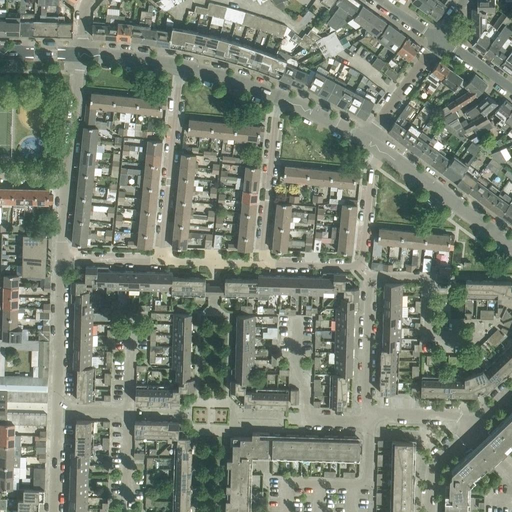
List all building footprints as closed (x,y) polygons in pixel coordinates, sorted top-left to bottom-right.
[(165,11),(175,6),(171,0),(159,0),(155,3),(161,8),(165,11)] [(271,0),(272,0),(275,5),(282,10),(286,6),(283,1),(285,0),(271,0)] [(361,3),(356,0),(338,0),(337,3),(340,5),(331,18),(330,18),(327,23),(336,30),(348,22),(344,19),(349,12),(352,15),(361,4),(361,3)] [(424,0),(420,7),(429,13),(436,0),(424,0)] [(438,0),(436,0),(429,13),(437,19),(450,0),(442,0),(441,2),(438,0)] [(477,0),(477,9),(486,9),(494,9),(494,1),(498,1),(498,0),(477,0)] [(208,8),(206,14),(212,16),(215,4),(209,2),(207,8),(208,8)] [(227,7),(215,4),(212,16),(224,19),(227,7)] [(194,12),(206,14),(208,8),(207,8),(196,5),(194,12)] [(367,28),(377,15),(363,5),(353,18),(367,28)] [(20,14),(19,35),(33,35),(34,21),(34,14),(26,14),(26,7),(20,7),(20,14)] [(227,7),(224,19),(236,22),(240,10),(227,7)] [(487,21),(486,9),(477,9),(472,9),(472,38),(472,44),(472,45),(483,53),(505,24),(510,17),(503,12),(494,25),(489,21),(487,21)] [(130,40),(143,42),(147,11),(141,10),(139,23),(132,22),(130,40)] [(252,14),(240,10),(236,22),(248,26),(252,14)] [(299,21),(305,25),(314,14),(308,10),(299,21)] [(143,42),(155,44),(158,28),(151,27),(151,25),(153,12),(147,11),(143,42)] [(6,14),(6,19),(5,34),(19,35),(20,14),(6,14)] [(34,21),(33,35),(45,35),(46,21),(46,14),(40,14),(40,21),(34,21)] [(107,22),(106,38),(117,39),(119,15),(107,14),(107,22)] [(252,14),(248,26),(260,29),(263,18),(252,14)] [(119,15),(117,39),(130,40),(132,22),(133,20),(124,19),(125,15),(119,15)] [(375,37),(387,22),(377,15),(367,28),(365,31),(365,36),(365,37),(375,37)] [(58,16),(58,21),(58,36),(73,36),(73,22),(64,22),(64,16),(58,16)] [(270,20),(263,18),(260,29),(266,32),(270,20)] [(271,33),(272,32),(275,22),(270,20),(266,32),(271,33)] [(58,36),(58,21),(46,21),(45,35),(58,36)] [(106,38),(107,22),(103,21),(93,21),(92,37),(106,38)] [(271,33),(277,36),(281,24),(275,22),(272,32),(271,33)] [(387,45),(398,30),(388,23),(377,38),(387,45)] [(283,38),(287,26),(281,24),(277,36),(283,38)] [(493,40),(485,52),(487,53),(486,55),(491,58),(508,36),(511,30),(511,29),(505,24),(493,40)] [(155,44),(169,46),(171,33),(171,30),(165,29),(165,27),(158,26),(158,28),(155,44)] [(178,48),(181,48),(184,29),(179,28),(177,28),(172,27),(171,30),(171,33),(169,46),(174,47),(178,48)] [(184,29),(181,48),(192,50),(196,32),(184,29)] [(316,41),(320,38),(322,37),(311,29),(307,34),(316,41)] [(396,51),(406,38),(404,37),(405,36),(398,30),(387,45),(394,50),(396,51)] [(196,32),(192,50),(203,53),(208,34),(196,32)] [(322,37),(321,37),(327,47),(339,40),(334,32),(328,35),(322,37)] [(302,38),(295,33),(291,38),(296,42),(305,48),(310,44),(302,38)] [(316,41),(307,34),(305,33),(302,38),(310,44),(316,41)] [(219,37),(208,34),(203,53),(214,56),(219,37)] [(406,58),(409,60),(420,46),(407,36),(389,62),(392,66),(406,58)] [(491,58),(491,59),(498,64),(511,45),(511,39),(508,36),(491,58)] [(219,37),(214,56),(225,59),(231,41),(219,37)] [(316,41),(321,50),(327,47),(321,37),(320,38),(316,41)] [(339,40),(327,47),(332,56),(344,49),(343,47),(339,40)] [(242,44),(231,41),(225,59),(236,62),(242,44)] [(242,44),(236,62),(247,66),(253,48),(242,44)] [(327,47),(321,50),(326,59),(330,57),(332,56),(327,47)] [(265,51),(253,48),(247,66),(258,69),(265,51)] [(511,48),(499,65),(511,74),(511,73),(511,48)] [(269,74),(272,66),(276,56),(265,51),(258,69),(269,74)] [(272,66),(269,74),(271,74),(271,75),(280,78),(288,58),(290,57),(292,56),(278,51),(276,56),(272,66)] [(290,57),(288,58),(280,78),(292,83),(295,76),(293,75),(296,68),(298,63),(296,60),(290,57)] [(430,73),(427,78),(432,82),(428,87),(429,88),(427,91),(432,94),(436,88),(451,68),(439,60),(432,71),(430,73)] [(298,69),(296,68),(293,75),(295,76),(292,83),(302,87),(304,83),(310,69),(300,64),(298,69)] [(388,75),(394,79),(395,80),(399,74),(389,66),(385,72),(387,74),(388,75)] [(451,68),(436,88),(441,91),(446,84),(454,90),(458,84),(463,77),(451,68)] [(310,69),(304,83),(309,85),(308,87),(318,92),(326,77),(310,69)] [(326,77),(318,92),(328,98),(337,79),(327,74),(326,77)] [(455,110),(478,96),(487,85),(487,84),(475,74),(469,82),(465,86),(471,90),(448,104),(452,111),(455,110)] [(337,79),(328,98),(337,103),(345,87),(346,84),(337,79)] [(345,87),(337,103),(347,108),(355,92),(345,87)] [(355,92),(347,108),(356,113),(366,93),(357,88),(355,92)] [(94,120),(96,109),(91,109),(91,107),(101,108),(103,93),(92,92),(92,93),(87,92),(86,108),(85,119),(94,120)] [(103,93),(101,108),(101,111),(106,111),(106,108),(114,109),(115,95),(103,93)] [(366,93),(356,113),(366,118),(376,98),(366,93)] [(115,95),(114,109),(121,110),(120,121),(125,121),(127,96),(115,95)] [(125,121),(129,121),(130,111),(138,112),(139,97),(127,96),(125,121)] [(476,105),(465,113),(468,118),(481,110),(484,114),(485,113),(497,103),(487,96),(476,105)] [(139,97),(138,112),(145,112),(144,115),(149,116),(149,112),(150,113),(151,98),(139,97)] [(151,98),(150,113),(161,114),(162,108),(166,108),(167,100),(151,98)] [(435,106),(426,99),(423,104),(425,106),(430,110),(431,110),(435,106)] [(501,117),(495,125),(498,128),(499,127),(510,114),(509,113),(511,109),(511,104),(506,100),(495,112),(501,117)] [(399,140),(408,128),(411,123),(405,119),(413,108),(408,104),(387,131),(399,140)] [(430,110),(425,106),(422,110),(427,114),(430,110)] [(511,126),(511,109),(509,113),(510,114),(499,127),(507,132),(509,130),(511,126)] [(459,117),(455,110),(452,111),(442,118),(445,120),(449,124),(458,118),(459,117)] [(463,126),(457,130),(463,134),(474,128),(478,135),(493,127),(485,113),(484,114),(468,123),(463,126)] [(436,120),(442,125),(445,120),(442,118),(439,116),(436,120)] [(188,127),(188,133),(200,134),(201,120),(185,118),(184,127),(188,127)] [(456,129),(457,130),(463,126),(460,122),(458,118),(449,124),(456,129)] [(85,119),(83,137),(97,139),(100,139),(100,135),(98,135),(98,129),(102,129),(103,122),(94,121),(94,120),(85,119)] [(213,121),(201,120),(200,134),(201,134),(200,138),(205,138),(205,135),(212,136),(213,121)] [(442,125),(452,133),(456,129),(449,124),(445,120),(442,125)] [(225,122),(213,121),(212,136),(219,137),(219,140),(223,140),(225,122)] [(237,123),(225,122),(223,140),(227,140),(228,137),(236,138),(237,123)] [(236,138),(235,141),(247,142),(248,139),(249,125),(237,123),(236,138)] [(411,123),(408,128),(399,140),(409,147),(419,135),(418,134),(420,130),(411,123)] [(265,126),(249,125),(248,139),(263,141),(265,126)] [(463,134),(457,130),(456,129),(452,133),(464,142),(467,138),(463,134)] [(409,147),(419,155),(432,138),(422,131),(420,135),(419,135),(409,147)] [(100,139),(83,137),(82,149),(96,150),(97,144),(99,145),(100,139)] [(432,138),(419,155),(430,163),(441,149),(444,145),(433,137),(432,138)] [(144,146),(144,151),(161,153),(162,141),(148,140),(148,146),(144,146)] [(473,142),(467,150),(473,155),(476,156),(481,148),(478,146),(473,142)] [(491,153),(485,143),(478,146),(481,148),(489,154),(491,153)] [(210,156),(210,151),(205,150),(206,148),(199,147),(198,153),(204,153),(203,156),(210,156)] [(80,161),(97,163),(98,159),(95,159),(96,150),(82,149),(80,161)] [(446,152),(441,149),(430,163),(442,172),(451,160),(444,155),(446,152)] [(489,154),(493,157),(500,163),(505,160),(500,150),(491,153),(489,154)] [(161,153),(144,151),(143,156),(147,156),(146,163),(160,165),(161,153)] [(181,165),(198,167),(199,163),(195,163),(196,155),(182,153),(181,165)] [(442,172),(456,182),(467,168),(476,156),(473,155),(468,162),(466,161),(465,162),(454,155),(451,160),(442,172)] [(493,157),(489,162),(499,169),(503,165),(502,164),(500,163),(493,157)] [(79,173),(93,174),(94,168),(97,168),(97,163),(80,161),(79,173)] [(142,170),(142,175),(159,176),(160,165),(146,163),(145,170),(142,170)] [(213,168),(198,167),(181,165),(179,177),(194,178),(195,172),(198,172),(219,174),(219,169),(213,168)] [(297,166),(281,165),(280,173),(284,174),(284,180),(296,181),(297,166)] [(243,174),(242,177),(259,179),(260,167),(246,166),(245,174),(243,174)] [(297,166),(296,181),(296,184),(300,184),(301,181),(307,182),(309,168),(297,166)] [(321,169),(309,168),(307,182),(315,183),(314,186),(319,186),(321,169)] [(478,177),(479,175),(481,173),(475,169),(473,173),(467,168),(456,182),(468,191),(478,177)] [(332,170),(321,169),(319,186),(323,187),(323,183),(331,184),(332,170)] [(344,171),(332,170),(331,184),(338,185),(338,188),(337,198),(341,199),(342,188),(343,186),(344,171)] [(361,173),(344,171),(343,186),(354,187),(355,181),(360,181),(361,173)] [(78,184),(95,186),(95,183),(93,182),(93,174),(79,173),(78,184)] [(159,176),(142,175),(139,174),(137,186),(143,187),(158,188),(159,176)] [(479,175),(478,177),(468,191),(478,199),(487,187),(486,186),(489,182),(479,175)] [(179,177),(178,189),(196,190),(196,185),(193,185),(194,178),(179,177)] [(258,191),(259,179),(242,177),(242,182),(245,183),(244,189),(258,191)] [(488,188),(487,187),(478,199),(489,206),(498,193),(500,190),(491,183),(488,188)] [(77,196),(91,198),(91,191),(95,191),(95,186),(78,184),(77,196)] [(158,188),(143,187),(143,194),(140,194),(139,198),(157,200),(158,188)] [(2,188),(2,202),(14,202),(14,188),(2,188)] [(14,202),(13,207),(25,208),(25,203),(26,189),(14,188),(14,202)] [(26,189),(25,203),(37,203),(37,189),(26,189)] [(37,189),(37,203),(53,203),(53,195),(49,195),(49,189),(37,189)] [(178,189),(177,200),(191,202),(192,194),(195,195),(196,190),(178,189)] [(240,197),(240,201),(257,202),(258,191),(244,189),(243,198),(240,197)] [(498,193),(489,206),(499,214),(501,215),(509,203),(508,202),(511,198),(505,193),(503,196),(498,193)] [(91,198),(77,196),(76,208),(93,210),(108,211),(114,212),(115,207),(90,204),(91,198)] [(139,198),(139,203),(141,203),(141,210),(155,211),(157,200),(139,198)] [(176,212),(193,214),(194,209),(191,209),(191,202),(177,200),(176,212)] [(256,214),(257,202),(240,201),(239,206),(242,206),(242,213),(256,214)] [(509,203),(501,215),(511,223),(511,202),(511,201),(509,203)] [(276,215),(293,216),(302,217),(304,217),(304,213),(304,212),(293,211),(293,212),(291,212),(292,204),(277,203),(276,215)] [(356,217),(357,205),(351,204),(345,204),(343,203),(342,211),(339,211),(339,215),(356,217)] [(74,220),(89,221),(89,215),(92,215),(93,210),(76,208),(74,220)] [(155,211),(141,210),(140,218),(137,217),(136,221),(154,223),(155,211)] [(215,216),(209,215),(193,214),(176,212),(175,224),(189,225),(190,218),(193,218),(214,221),(215,216)] [(238,221),(237,224),(254,226),(256,214),(242,213),(241,221),(238,221)] [(276,215),(275,226),(289,228),(290,221),(293,221),(293,216),(276,215)] [(355,229),(356,217),(339,215),(338,219),(341,220),(340,227),(355,229)] [(91,228),(88,227),(89,221),(74,220),(73,232),(90,233),(91,228)] [(154,223),(136,221),(136,226),(139,226),(139,233),(153,235),(154,223)] [(189,225),(175,224),(173,235),(191,237),(205,238),(205,239),(212,239),(212,234),(188,232),(189,225)] [(253,238),(254,226),(237,224),(237,229),(240,229),(239,236),(253,238)] [(289,228),(275,226),(274,238),(288,240),(291,240),(291,235),(289,234),(289,228)] [(332,226),(331,238),(336,238),(354,239),(355,229),(340,227),(332,226)] [(392,229),(375,227),(374,236),(379,236),(378,241),(374,241),(372,255),(381,256),(383,242),(390,243),(392,229)] [(394,243),(402,244),(403,230),(392,229),(390,243),(390,246),(394,246),(394,243)] [(415,231),(403,230),(402,244),(409,245),(409,248),(413,248),(415,231)] [(427,232),(415,231),(413,248),(418,249),(418,246),(425,247),(427,232)] [(87,237),(111,240),(112,235),(106,235),(90,233),(73,232),(72,243),(87,245),(87,237)] [(438,234),(427,232),(425,247),(432,247),(432,250),(437,251),(437,249),(437,248),(438,234)] [(153,235),(139,233),(138,241),(128,241),(128,246),(152,247),(153,235)] [(46,245),(46,239),(46,235),(24,234),(24,244),(41,245),(46,245)] [(222,235),(215,234),(213,248),(220,248),(222,235)] [(449,243),(454,244),(455,235),(438,234),(437,248),(449,249),(449,243)] [(187,241),(191,241),(191,237),(173,235),(172,247),(187,248),(187,241)] [(228,244),(228,248),(252,249),(253,238),(239,236),(238,244),(228,244)] [(288,240),(274,238),(273,250),(287,250),(288,244),(305,246),(305,251),(311,251),(312,242),(305,241),(291,240),(288,240)] [(338,243),(338,252),(352,252),(354,239),(336,238),(331,238),(331,243),(338,243)] [(46,251),(46,245),(41,245),(24,244),(24,255),(46,255),(46,251)] [(45,265),(46,255),(24,255),(23,265),(40,265),(45,265)] [(1,274),(1,275),(4,275),(10,275),(10,264),(6,264),(1,264),(1,274)] [(41,276),(45,276),(45,265),(40,265),(23,265),(23,275),(41,276)] [(82,273),(80,275),(86,281),(92,281),(97,281),(97,266),(86,266),(86,273),(82,273)] [(92,281),(92,287),(96,287),(96,284),(107,285),(108,271),(108,267),(97,266),(97,281),(92,281)] [(107,285),(107,289),(118,289),(118,271),(108,271),(107,285)] [(118,271),(118,289),(129,290),(129,272),(118,271)] [(140,272),(129,272),(129,290),(140,290),(140,272)] [(140,272),(140,290),(150,290),(151,272),(140,272)] [(162,273),(151,272),(150,290),(161,290),(162,273)] [(162,273),(161,290),(172,291),(172,277),(173,277),(173,273),(162,273)] [(334,291),(334,273),(323,273),(323,277),(324,291),(334,291)] [(334,291),(334,294),(338,294),(338,288),(344,288),(351,282),(349,280),(345,280),(346,273),(334,273),(334,291)] [(1,281),(1,285),(19,286),(19,275),(10,275),(4,275),(4,281),(1,281)] [(72,280),(71,291),(86,291),(86,287),(86,281),(80,275),(79,276),(79,280),(72,280)] [(258,293),(268,293),(269,276),(258,275),(258,280),(258,293)] [(41,276),(40,287),(44,287),(44,282),(51,282),(51,276),(45,276),(41,276)] [(279,294),(280,276),(269,276),(268,293),(279,294)] [(290,294),(290,276),(280,276),(279,294),(290,294)] [(301,294),(301,277),(290,276),(290,294),(301,294)] [(184,278),(173,277),(172,277),(172,291),(172,295),(183,295),(184,278)] [(312,295),(312,277),(301,277),(301,294),(312,295)] [(324,291),(323,277),(312,277),(312,295),(323,295),(324,291)] [(195,278),(184,278),(183,295),(194,296),(195,278)] [(205,278),(195,278),(194,296),(205,296),(205,295),(213,295),(221,296),(225,296),(225,297),(236,297),(236,279),(225,279),(225,284),(222,283),(214,283),(205,283),(205,278)] [(247,279),(236,279),(236,297),(246,297),(247,279)] [(258,280),(247,279),(246,297),(258,298),(258,293),(258,280)] [(465,298),(476,299),(477,281),(466,280),(466,281),(465,298)] [(488,281),(477,281),(476,299),(487,299),(488,281)] [(499,281),(488,281),(487,299),(498,299),(499,281)] [(511,282),(499,281),(498,299),(511,305),(511,288),(511,282)] [(344,294),(344,298),(359,299),(359,288),(352,287),(352,284),(351,282),(344,288),(344,294)] [(385,283),(384,295),(402,295),(402,284),(385,283)] [(1,285),(0,290),(4,290),(4,296),(18,297),(19,286),(1,285)] [(71,302),(75,302),(89,302),(89,291),(92,291),(92,287),(86,287),(86,291),(71,291),(71,302)] [(354,310),(358,310),(359,299),(344,298),(344,294),(338,294),(338,298),(341,298),(341,309),(354,310)] [(384,295),(384,305),(402,306),(402,295),(384,295)] [(0,303),(0,304),(0,306),(18,307),(18,297),(4,296),(4,303),(0,303)] [(75,313),(93,313),(93,302),(89,302),(75,302),(75,313)] [(384,305),(384,316),(402,317),(407,317),(407,306),(402,306),(384,305)] [(0,306),(0,311),(3,311),(3,318),(18,318),(23,318),(24,308),(18,307),(0,306)] [(336,320),(354,320),(354,310),(341,309),(336,309),(336,320)] [(75,313),(75,323),(93,324),(93,313),(75,313)] [(191,324),(192,314),(174,313),(173,324),(191,324)] [(255,315),(237,315),(237,326),(255,327),(255,316),(255,315)] [(272,327),(278,327),(278,316),(273,316),(264,316),(264,327),(272,327)] [(383,327),(401,328),(402,317),(384,316),(383,327)] [(0,323),(0,328),(18,329),(18,318),(3,318),(3,324),(0,323)] [(354,320),(336,320),(336,331),(353,331),(354,320)] [(93,324),(75,323),(74,334),(92,335),(93,324)] [(173,335),(191,335),(191,324),(173,324),(173,335)] [(237,326),(237,337),(255,337),(255,327),(237,326)] [(383,327),(383,338),(401,338),(401,328),(383,327)] [(0,332),(3,332),(3,339),(21,339),(21,329),(18,329),(0,328),(0,332)] [(353,342),(353,331),(336,331),(335,341),(353,342)] [(92,345),(92,335),(74,334),(74,345),(92,345)] [(191,346),(191,335),(173,335),(173,345),(191,346)] [(237,337),(236,348),(254,348),(255,337),(237,337)] [(48,377),(49,340),(17,339),(3,339),(0,338),(0,375),(4,375),(5,346),(13,346),(13,349),(32,350),(38,350),(38,366),(34,366),(34,376),(48,377)] [(401,350),(401,338),(383,338),(383,348),(383,349),(399,349),(401,350)] [(353,353),(353,342),(335,341),(335,352),(353,353)] [(92,356),(92,345),(74,345),(74,356),(92,356)] [(150,345),(150,356),(155,356),(155,352),(162,352),(162,346),(150,345)] [(173,356),(190,357),(191,346),(173,345),(173,356)] [(254,359),(254,348),(236,348),(236,359),(254,359)] [(381,348),(381,359),(399,360),(399,349),(383,349),(383,348),(381,348)] [(511,369),(511,367),(511,354),(506,348),(498,356),(511,369)] [(353,364),(353,353),(335,352),(335,363),(353,364)] [(92,356),(74,356),(74,367),(78,367),(91,367),(92,356)] [(190,367),(190,357),(173,356),(172,368),(177,368),(190,367)] [(498,356),(490,363),(503,376),(511,369),(498,356)] [(236,359),(236,369),(249,370),(254,370),(254,359),(236,359)] [(381,359),(381,370),(399,371),(399,360),(381,359)] [(348,374),(348,375),(352,375),(353,364),(335,363),(334,374),(348,374)] [(495,384),(503,376),(490,363),(483,371),(495,384)] [(96,367),(91,367),(78,367),(77,378),(95,378),(96,367)] [(176,379),(194,379),(195,368),(190,367),(177,368),(176,379)] [(246,385),(251,385),(252,385),(252,381),(249,381),(249,370),(236,369),(231,369),(231,380),(246,380),(246,385)] [(381,370),(380,381),(398,382),(399,371),(381,370)] [(486,392),(495,384),(483,371),(465,377),(465,395),(477,395),(478,389),(481,387),(486,392)] [(330,385),(348,386),(348,375),(348,374),(334,374),(330,374),(330,385)] [(0,375),(0,389),(8,390),(13,390),(19,391),(25,391),(30,391),(36,391),(42,391),(47,391),(48,377),(34,376),(4,375),(0,375)] [(421,394),(432,394),(433,376),(422,376),(421,394)] [(433,376),(432,394),(443,394),(444,376),(433,376)] [(443,394),(454,395),(454,377),(444,376),(443,394)] [(454,377),(454,395),(465,395),(465,377),(454,377)] [(77,378),(77,389),(95,389),(95,378),(77,378)] [(194,390),(194,379),(176,379),(173,379),(173,383),(185,395),(187,393),(187,390),(194,390)] [(238,395),(239,397),(251,385),(246,385),(246,380),(231,380),(231,391),(238,392),(238,395)] [(380,381),(380,393),(398,393),(398,388),(403,388),(403,382),(398,382),(380,381)] [(169,383),(169,385),(169,403),(180,404),(180,397),(183,397),(185,395),(173,383),(169,383)] [(135,402),(147,403),(147,385),(136,384),(135,402)] [(147,403),(158,403),(158,385),(147,385),(147,403)] [(158,403),(169,403),(169,385),(158,385),(158,403)] [(244,406),(255,406),(256,388),(256,385),(252,385),(251,385),(239,397),(241,398),(244,399),(244,406)] [(329,396),(347,397),(348,386),(330,385),(329,396)] [(255,406),(266,406),(267,388),(256,388),(255,406)] [(277,406),(278,389),(267,388),(266,406),(277,406)] [(95,400),(95,389),(77,389),(77,400),(95,400)] [(288,407),(289,389),(278,389),(277,406),(288,407)] [(291,389),(290,403),(298,403),(299,389),(291,389)] [(329,407),(347,407),(347,397),(329,396),(329,407)] [(445,500),(444,511),(469,511),(470,497),(470,495),(467,495),(468,485),(469,484),(471,485),(487,469),(490,467),(493,464),(494,463),(499,458),(502,455),(503,455),(506,451),(509,449),(511,445),(511,411),(497,426),(496,426),(495,428),(490,433),(489,433),(491,435),(488,439),(487,439),(483,443),(479,447),(478,448),(475,451),(473,449),(472,449),(467,454),(465,456),(453,467),(456,470),(452,474),(452,476),(450,478),(450,485),(446,485),(445,500)] [(76,420),(76,431),(94,432),(94,421),(76,420)] [(146,439),(146,421),(135,421),(134,439),(146,439)] [(157,421),(146,421),(146,439),(157,439),(157,421)] [(168,422),(157,421),(157,439),(168,440),(168,422)] [(168,440),(168,443),(172,443),(172,437),(178,437),(184,431),(182,429),(179,429),(179,422),(168,422),(168,440)] [(0,430),(0,434),(14,435),(15,424),(12,424),(7,424),(0,423),(0,430)] [(94,443),(94,432),(76,431),(76,442),(94,443)] [(172,443),(171,447),(174,447),(192,447),(193,436),(186,436),(186,433),(184,431),(178,437),(178,443),(172,443)] [(250,511),(252,474),(253,454),(258,454),(258,457),(268,457),(269,432),(253,432),(252,437),(233,437),(233,458),(227,458),(227,465),(225,511),(250,511)] [(273,432),(272,458),(360,460),(360,439),(362,439),(362,436),(299,434),(274,434),(274,433),(273,432)] [(0,444),(14,445),(20,445),(21,445),(22,435),(14,435),(0,434),(0,444)] [(392,440),(389,511),(410,511),(411,505),(414,505),(415,493),(412,493),(412,486),(415,486),(415,474),(412,473),(412,467),(415,467),(416,454),(413,454),(413,448),(416,448),(416,441),(392,440)] [(76,442),(75,453),(89,454),(93,454),(94,443),(76,442)] [(0,455),(14,456),(14,445),(0,444),(0,455)] [(174,447),(174,458),(192,458),(192,447),(174,447)] [(89,465),(89,454),(75,453),(71,453),(71,464),(89,465)] [(0,466),(13,467),(21,467),(21,456),(14,456),(0,455),(0,466)] [(192,469),(192,458),(174,458),(174,469),(192,469)] [(88,475),(89,465),(71,464),(70,475),(88,475)] [(21,467),(13,467),(0,466),(0,476),(21,478),(21,467)] [(45,467),(35,467),(34,478),(45,478),(45,467)] [(174,469),(174,480),(191,480),(192,469),(174,469)] [(88,486),(88,475),(70,475),(70,486),(88,486)] [(0,487),(13,488),(13,478),(21,478),(0,476),(0,487)] [(45,478),(34,478),(34,489),(45,489),(45,478)] [(191,491),(191,480),(174,480),(173,491),(191,491)] [(488,488),(492,484),(488,480),(484,484),(488,488)] [(70,497),(88,497),(88,486),(70,486),(70,497)] [(19,499),(44,500),(45,489),(34,489),(17,488),(17,499),(19,499)] [(173,491),(173,501),(191,502),(191,491),(173,491)] [(70,497),(69,507),(87,508),(88,497),(70,497)] [(19,510),(39,510),(39,500),(44,500),(19,499),(19,510)] [(190,511),(191,502),(173,501),(172,511),(190,511)]
